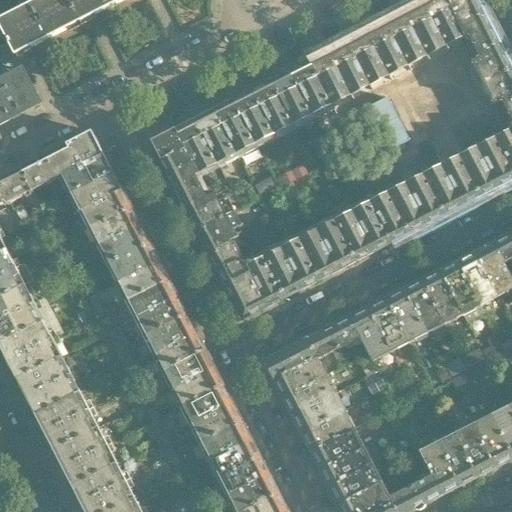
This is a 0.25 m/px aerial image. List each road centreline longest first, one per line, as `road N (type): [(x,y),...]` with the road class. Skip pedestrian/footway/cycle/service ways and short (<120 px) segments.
road 1 (residential): [(511,208),(233,352)]
road 2 (residential): [(102,99),(233,352)]
road 3 (residential): [(233,352),(315,511)]
road 4 (residential): [(240,31),(102,99)]
